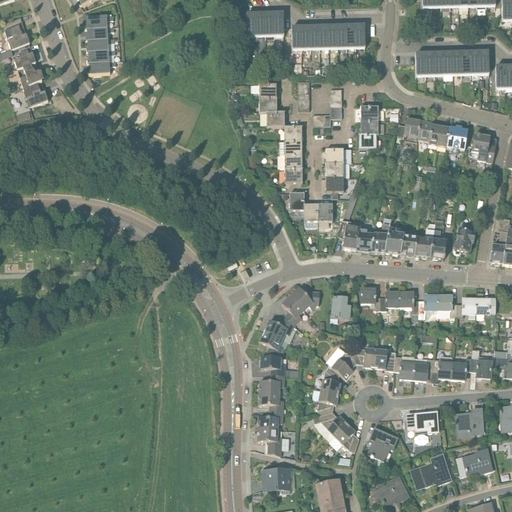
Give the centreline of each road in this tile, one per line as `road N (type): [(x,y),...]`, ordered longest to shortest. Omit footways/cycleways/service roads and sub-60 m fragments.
road 1 (residential): [(291,274),(257,204),(95,115),(62,69),(40,0)]
road 2 (track): [(149,511),(159,423),(156,309)]
road 3 (secondary): [(220,306),(206,280),(151,230),(93,209),(61,209)]
road 4 (residential): [(291,274),(341,267),(480,277)]
road 5 (secondary): [(61,209),(154,249),(207,312)]
road 6 (track): [(0,331),(153,288)]
road 7 (residential): [(480,277),(506,124)]
road 8 (residential): [(389,20),(303,23),(282,9),(249,9)]
road 9 (residential): [(391,87),(346,87),(346,142),(308,143)]
road 10 (secondary): [(231,440),(237,365),(220,306)]
road 11 (secondary): [(207,312),(223,360),(231,440)]
road 12 (residential): [(386,47),(483,47),(511,60)]
road 13 (residential): [(385,404),(511,395)]
road 14 (residential): [(391,87),(409,100),(506,124)]
